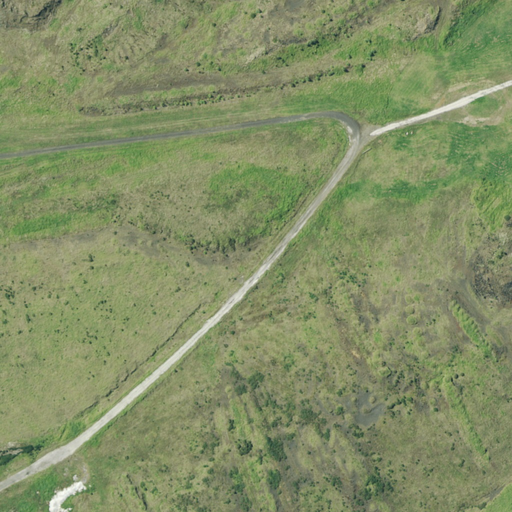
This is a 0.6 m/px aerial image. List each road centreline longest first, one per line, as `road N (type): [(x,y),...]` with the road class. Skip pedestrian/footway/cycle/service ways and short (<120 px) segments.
road 1 (track): [(451,104),(365,134),(246,286),(100,428),(0,487)]
road 2 (track): [(439,112),(500,116),(508,106),(500,85),(451,104)]
